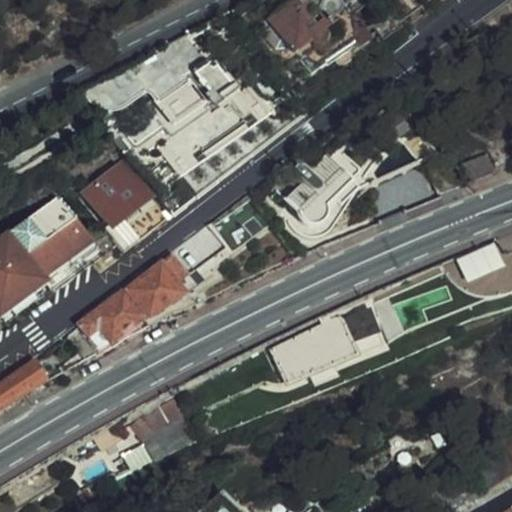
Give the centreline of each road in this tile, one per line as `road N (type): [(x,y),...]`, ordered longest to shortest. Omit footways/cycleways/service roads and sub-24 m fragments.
road 1 (tertiary): [(0,356),(483,0)]
road 2 (primary): [(0,451),(271,304),(511,201)]
road 3 (tertiary): [(219,0),(0,113)]
